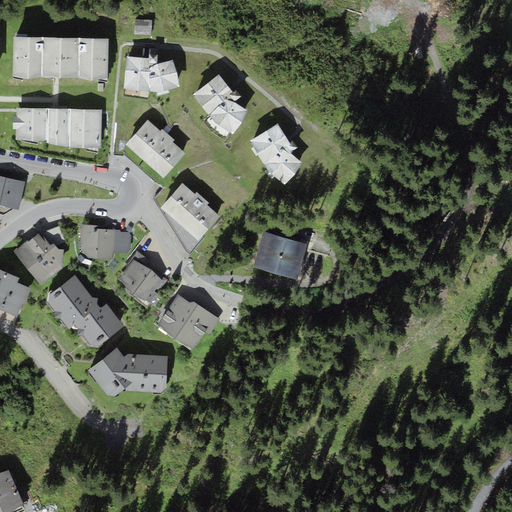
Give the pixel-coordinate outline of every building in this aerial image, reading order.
[(153,21),(136,20),(135,34),(152,35),(153,21)] [(108,38),(14,36),(13,76),(107,77),(108,38)] [(148,58),(126,56),(123,88),(160,92),(179,87),(172,60),(159,63),(157,63),(157,54),(149,54),(148,58)] [(233,91),(218,74),(192,94),(218,124),(232,134),(247,110),(237,103),(234,99),(241,95),(236,90),(233,91)] [(102,109),(17,107),(16,115),(13,116),(13,130),(16,130),(17,140),(46,140),(46,143),(69,147),(100,148),(102,109)] [(149,118),(125,144),(163,177),(186,152),(173,140),(175,139),(162,127),(161,129),(149,118)] [(278,123),(250,140),(268,170),(283,184),(302,162),(291,153),(291,150),(296,147),(293,141),(290,143),(278,123)] [(25,182),(6,177),(0,201),(0,204),(19,209),(25,182)] [(183,183),(161,208),(197,240),(219,215),(207,204),(209,202),(197,192),(195,194),(183,183)] [(80,245),(81,245),(81,250),(88,257),(112,259),(113,253),(126,254),(131,247),(131,235),(129,232),(120,232),(120,230),(107,229),(107,226),(82,224),(80,245)] [(59,227),(41,233),(50,244),(53,243),(56,245),(65,241),(59,227)] [(40,231),(14,252),(42,285),(63,267),(63,248),(59,248),(56,245),(53,243),(50,244),(41,233),(40,231)] [(254,268),(276,273),(285,238),(264,232),(254,268)] [(306,243),(285,238),(276,273),(296,279),(306,243)] [(150,269),(133,261),(119,278),(132,295),(148,301),(162,281),(150,269)] [(19,277),(0,269),(0,308),(17,315),(21,305),(24,304),(30,288),(17,282),(19,277)] [(93,297),(75,274),(48,295),(48,301),(55,311),(54,318),(62,318),(69,328),(71,327),(78,336),(83,336),(90,345),(98,347),(124,326),(107,304),(100,308),(97,303),(98,298),(93,297)] [(194,301),(191,305),(178,295),(157,324),(193,350),(217,318),(194,301)] [(167,356),(121,353),(117,348),(88,369),(111,398),(122,389),(165,392),(167,356)] [(9,470),(0,474),(0,507),(2,511),(4,511),(23,504),(9,470)]
